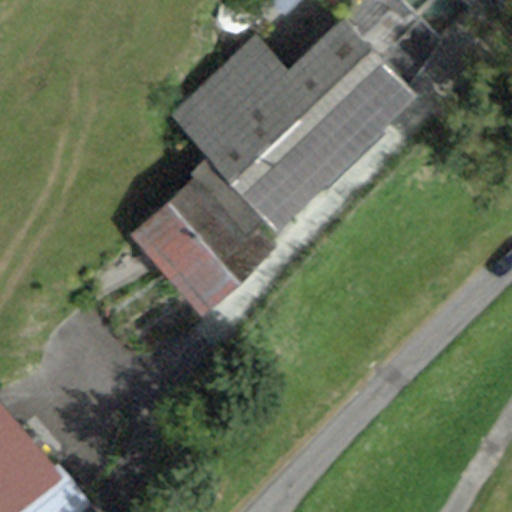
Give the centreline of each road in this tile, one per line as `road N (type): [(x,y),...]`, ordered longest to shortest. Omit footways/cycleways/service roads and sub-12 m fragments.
road 1 (track): [(106,511),(200,348),(438,79),(494,0)]
road 2 (unclassified): [(511,263),(270,511)]
